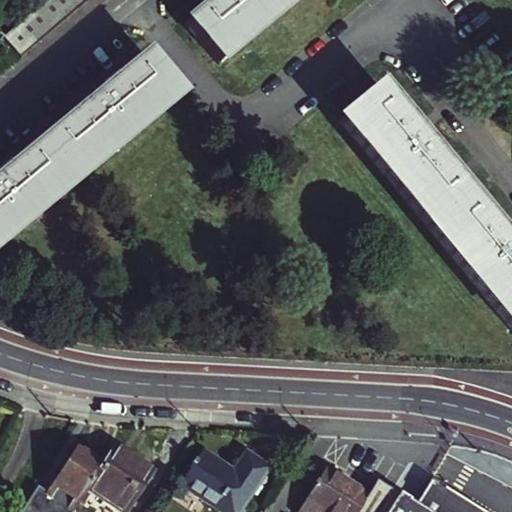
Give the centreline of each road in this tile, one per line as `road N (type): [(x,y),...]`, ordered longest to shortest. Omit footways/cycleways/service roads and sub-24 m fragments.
road 1 (residential): [(129,0),(243,138),(390,22),(511,171)]
road 2 (tertiary): [(394,397),(113,382),(0,354)]
road 3 (residential): [(126,0),(0,104)]
road 4 (tertiary): [(394,397),(511,422)]
